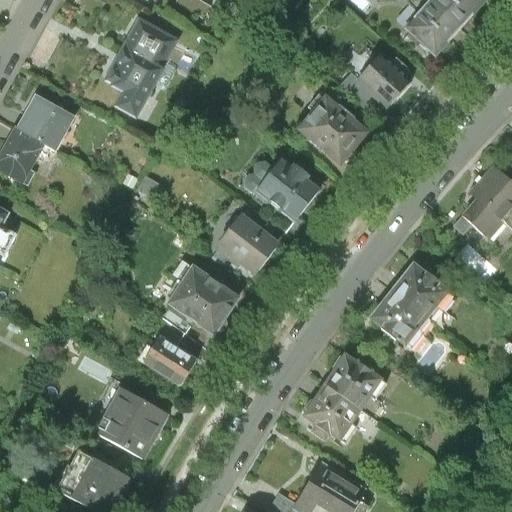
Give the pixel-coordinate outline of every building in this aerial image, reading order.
[(480,0),(435,0),(431,5),(461,32),(486,5),(480,0)] [(436,59),(461,32),(431,5),(406,32),(436,59)] [(183,41),(140,19),(105,85),(120,94),(111,110),(138,125),(183,41)] [(384,107),(389,112),(414,85),(384,59),(361,84),(360,85),(384,107)] [(374,118),(384,107),(360,85),(361,84),(354,78),(343,90),(374,118)] [(77,119),(36,96),(16,131),(45,148),(57,154),(77,119)] [(370,137),(327,101),(300,134),(342,170),(370,137)] [(0,173),(23,186),(45,148),(16,131),(0,159),(0,173)] [(280,165),(256,196),(270,207),(294,225),(318,195),(304,185),(308,181),(295,171),(292,174),(280,165)] [(462,235),(471,225),(486,239),(502,222),(511,230),(511,184),(492,167),(469,194),(476,201),(453,226),(462,235)] [(285,237),(294,225),(270,207),(261,218),(277,230),(285,237)] [(0,235),(11,217),(0,210),(0,235)] [(268,242),(277,230),(261,218),(251,210),(242,222),(268,242)] [(241,221),(216,252),(253,280),(278,249),(268,242),(242,222),(241,221)] [(413,264),(391,291),(427,320),(449,292),(413,264)] [(168,308),(172,311),(194,326),(214,340),(239,303),(194,271),(168,308)] [(405,347),(427,320),(391,291),(370,319),(405,347)] [(166,321),(168,322),(187,336),(194,326),(172,311),(166,321)] [(156,339),(161,342),(175,352),(187,336),(168,322),(156,339)] [(178,391),(195,366),(175,352),(161,342),(144,367),(178,391)] [(343,358),(323,389),(360,413),(380,382),(343,358)] [(340,445),(360,413),(323,389),(302,420),(340,445)] [(118,392),(94,436),(143,463),(167,419),(118,392)] [(114,511),(130,484),(81,457),(59,496),(88,511),(114,511)] [(353,511),(363,495),(318,468),(296,505),(307,511),(309,511),(312,508),(319,511),(353,511)] [(307,511),(296,505),(278,495),(268,511),(307,511)]
